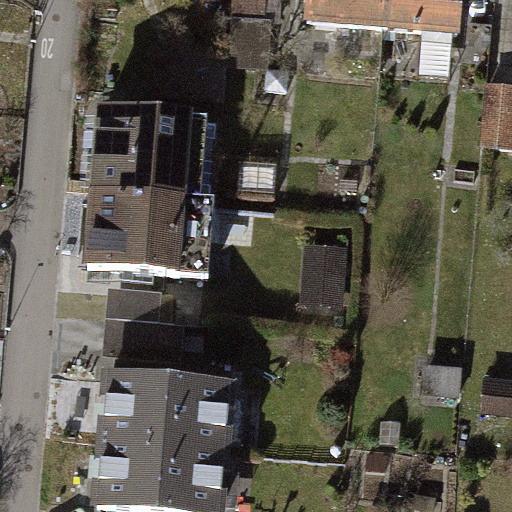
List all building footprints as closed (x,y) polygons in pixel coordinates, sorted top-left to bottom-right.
[(257,21),(257,0),(230,0),(229,20),(257,21)] [(302,0),(301,26),(374,32),(376,0),(302,0)] [(456,0),(376,0),(374,32),(453,38),(456,0)] [(508,153),(511,96),(511,91),(479,89),(475,151),(508,153)] [(95,118),(89,197),(204,205),(209,126),(95,118)] [(210,205),(204,205),(89,197),(84,270),(205,278),(210,205)] [(338,309),(345,248),(307,244),(301,306),(338,309)] [(105,293),(103,323),(155,327),(158,298),(105,293)] [(155,327),(103,323),(100,360),(178,367),(181,329),(155,327)] [(103,382),(98,445),(219,456),(225,392),(103,382)] [(501,418),(503,384),(476,382),(474,416),(501,418)] [(214,511),(219,456),(98,445),(92,511),(214,511)]
